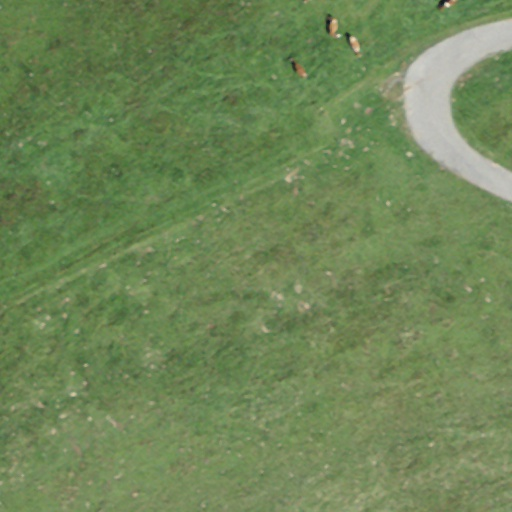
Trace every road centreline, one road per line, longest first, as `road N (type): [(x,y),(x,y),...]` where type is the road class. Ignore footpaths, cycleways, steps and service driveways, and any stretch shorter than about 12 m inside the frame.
road 1 (track): [(429,89),(268,137),(0,257)]
road 2 (unclassified): [(511,31),(456,53),(429,89),(446,143),(511,187)]
